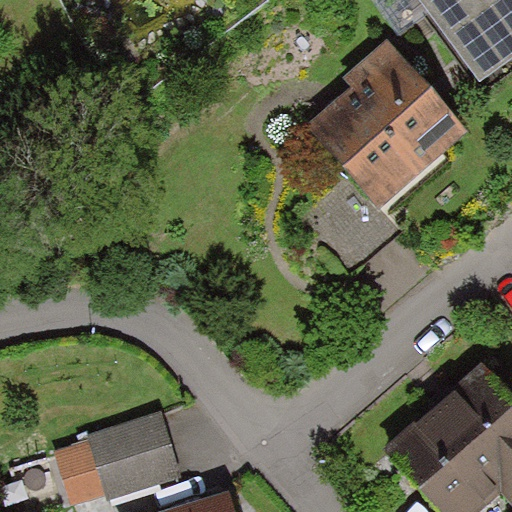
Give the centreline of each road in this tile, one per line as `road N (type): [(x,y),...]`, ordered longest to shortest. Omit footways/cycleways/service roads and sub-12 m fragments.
road 1 (residential): [(276,449),(162,321),(111,308),(0,321)]
road 2 (residential): [(276,449),(511,241)]
